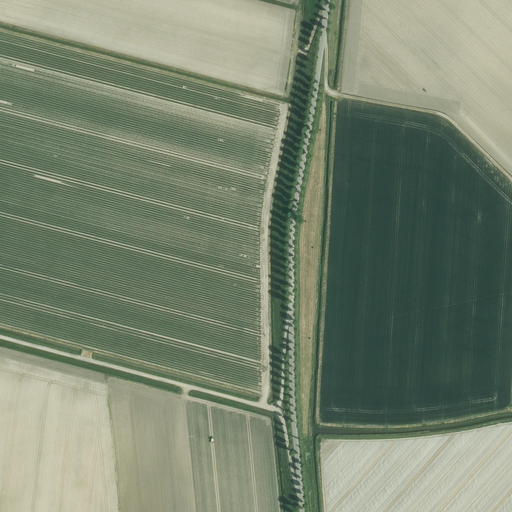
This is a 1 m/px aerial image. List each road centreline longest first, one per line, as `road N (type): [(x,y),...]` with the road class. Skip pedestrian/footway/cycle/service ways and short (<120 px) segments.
road 1 (tertiary): [(291,307),(293,214),(327,0)]
road 2 (unclassified): [(277,410),(0,336)]
road 3 (track): [(323,35),(330,92),(437,113),(511,180)]
road 4 (tertiary): [(301,500),(291,307)]
